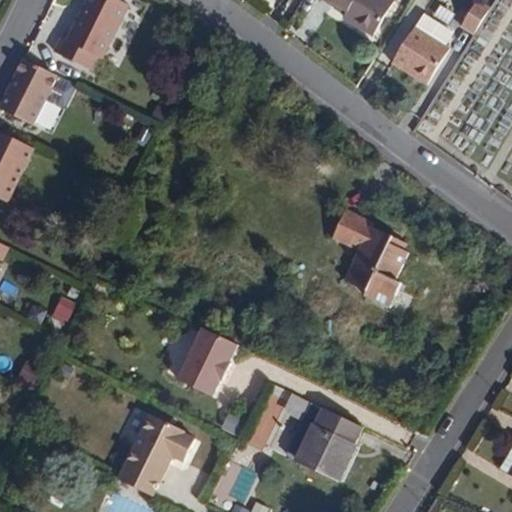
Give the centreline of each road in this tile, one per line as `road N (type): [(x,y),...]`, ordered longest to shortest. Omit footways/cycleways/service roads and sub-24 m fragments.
road 1 (residential): [(511,220),(202,0)]
road 2 (residential): [(511,332),(396,511)]
